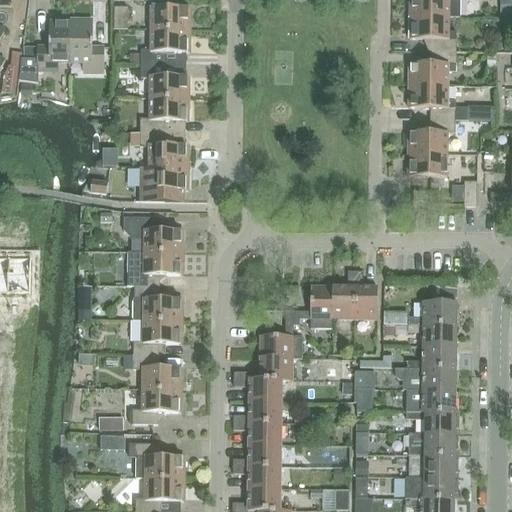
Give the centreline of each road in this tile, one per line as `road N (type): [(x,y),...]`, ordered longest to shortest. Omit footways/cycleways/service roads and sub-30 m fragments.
road 1 (residential): [(256,241),(233,250),(226,264),(217,511)]
road 2 (residential): [(256,241),(253,183),(234,161),(236,0)]
road 3 (residential): [(375,240),(381,0)]
road 4 (residential): [(496,511),(501,307),(511,277)]
road 5 (residential): [(511,265),(471,240),(375,240)]
